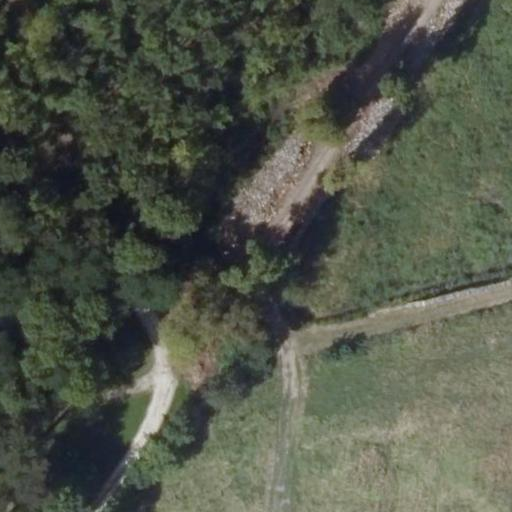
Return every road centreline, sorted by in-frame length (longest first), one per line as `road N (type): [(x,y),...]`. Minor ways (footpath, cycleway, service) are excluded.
road 1 (track): [(98,511),(195,396),(391,114),(460,0)]
road 2 (track): [(511,304),(195,396)]
road 3 (track): [(0,462),(195,396)]
